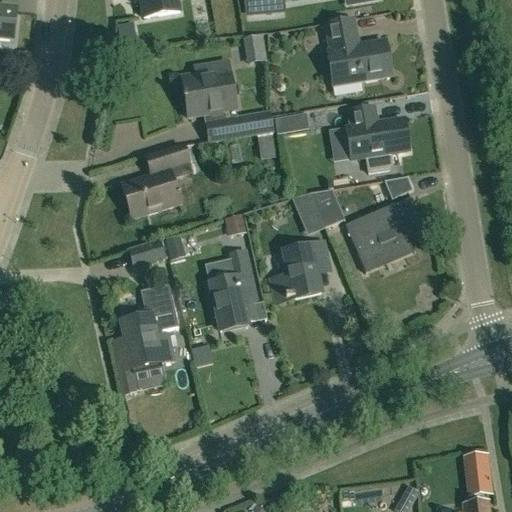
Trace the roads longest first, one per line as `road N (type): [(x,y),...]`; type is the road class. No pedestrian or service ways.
road 1 (secondary): [(117,511),(497,357)]
road 2 (residential): [(486,319),(435,0)]
road 3 (residential): [(4,207),(46,90),(57,0)]
